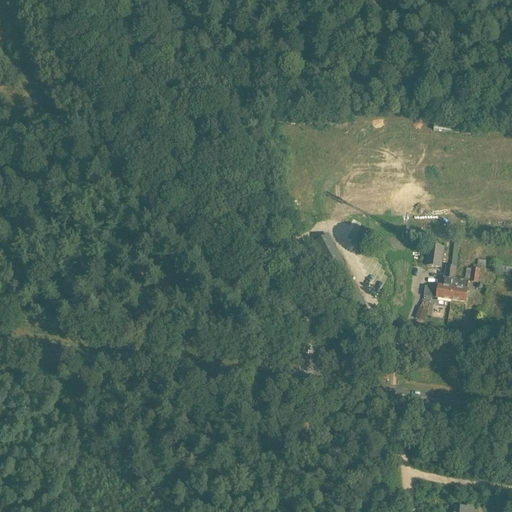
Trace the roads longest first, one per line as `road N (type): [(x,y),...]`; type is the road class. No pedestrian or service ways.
road 1 (primary): [(0,342),(511,409)]
road 2 (track): [(144,55),(511,91)]
road 3 (track): [(260,264),(132,53)]
